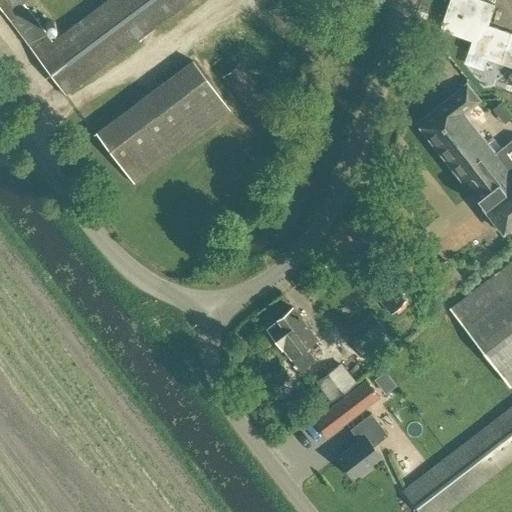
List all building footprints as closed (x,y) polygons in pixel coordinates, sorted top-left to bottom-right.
[(23,3),(26,0),(0,0),(0,8),(65,94),(189,0),(104,0),(51,40),(23,3)] [(511,34),(487,25),(494,5),(479,0),(449,0),(439,30),(471,41),(467,53),(511,68),(511,34)] [(425,49),(434,42),(427,33),(418,40),(425,49)] [(191,59),(143,96),(182,146),(230,110),(191,59)] [(253,114),(270,101),(239,62),(222,76),(253,114)] [(511,137),(493,152),(462,113),(478,101),(466,85),(417,123),(503,232),(511,224),(511,137)] [(462,278),(446,258),(418,282),(434,301),(462,278)] [(511,258),(449,308),(509,386),(511,383),(511,258)] [(384,278),(369,290),(390,314),(404,302),(384,278)] [(264,324),(291,303),(284,293),(256,314),(264,324)] [(305,347),(316,338),(292,307),(276,319),(277,321),(267,328),(300,371),(315,360),(305,347)] [(385,335),(369,314),(345,334),(360,354),(385,335)] [(356,382),(340,362),(315,381),(330,401),(356,382)] [(353,391),(332,407),(345,424),(366,408),(353,391)] [(443,511),(511,458),(511,403),(402,489),(420,511),(443,511)] [(381,457),(373,447),(387,436),(371,414),(349,430),(358,441),(337,458),(353,478),(381,457)]
